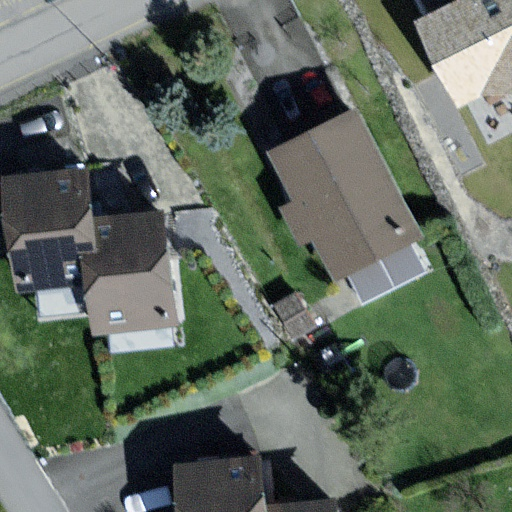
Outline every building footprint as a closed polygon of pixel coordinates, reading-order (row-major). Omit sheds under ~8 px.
[(511,0),(480,0),(427,24),(463,103),(511,80),(511,0)] [(428,237),(366,107),(272,152),(294,198),(278,206),(298,249),(316,240),(336,281),(428,237)] [(87,253),(96,252),(93,222),(86,171),(8,180),(21,286),(90,278),(87,253)] [(96,252),(87,253),(90,278),(97,329),(181,319),(168,213),(93,222),(96,252)] [(178,464),(182,511),(341,511),(341,501),(297,505),(267,507),(263,456),(178,464)]
